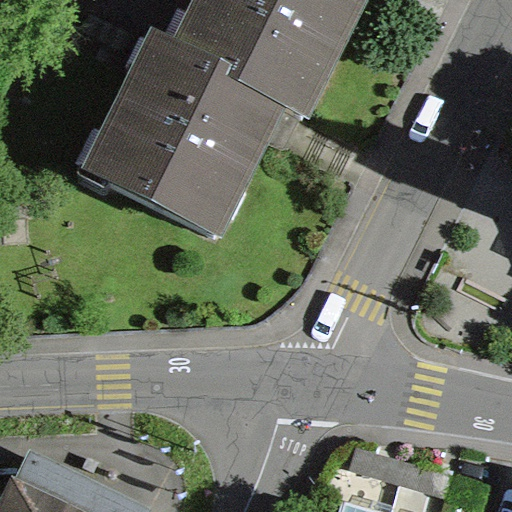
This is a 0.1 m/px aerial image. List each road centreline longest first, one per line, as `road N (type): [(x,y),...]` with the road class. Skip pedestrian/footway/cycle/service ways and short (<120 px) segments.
road 1 (residential): [(304,384),(360,292),(504,0)]
road 2 (residential): [(0,389),(304,384)]
road 3 (residential): [(304,384),(511,418)]
road 4 (residential): [(246,511),(304,384)]
